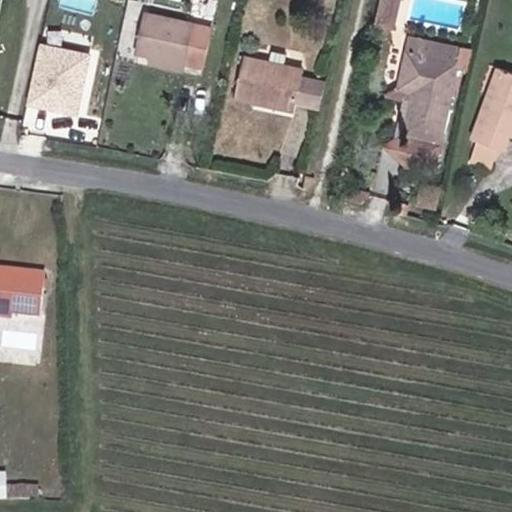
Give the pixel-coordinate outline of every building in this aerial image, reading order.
[(400,0),(382,0),(379,27),(397,29),(400,0)] [(148,13),(139,52),(153,55),(184,62),(204,67),(213,27),(148,13)] [(412,38),(409,53),(431,57),(434,43),(412,38)] [(405,134),(441,142),(459,63),(457,62),(461,49),(434,43),(431,57),(409,53),(407,52),(398,87),(415,90),(413,100),(405,134)] [(86,52),(40,45),(31,106),(77,113),(86,52)] [(270,63),(285,66),(288,54),(273,50),(270,63)] [(182,72),(184,62),(153,55),(151,64),(182,72)] [(321,109),(327,81),(302,76),(304,70),(285,66),(270,63),(245,57),(236,98),(294,111),(296,103),(321,109)] [(511,72),(498,68),(472,139),(478,141),(499,149),(504,151),(510,134),(511,135),(511,72)] [(415,90),(398,87),(388,96),(413,100),(415,90)] [(435,170),(441,142),(405,134),(404,134),(389,145),(406,163),(435,170)] [(471,161),(492,169),(499,149),(478,141),(471,161)] [(0,316),(14,318),(15,312),(42,315),(46,273),(0,268),(0,316)]
